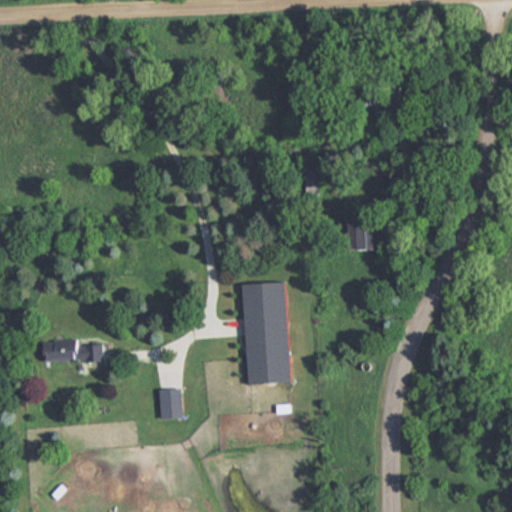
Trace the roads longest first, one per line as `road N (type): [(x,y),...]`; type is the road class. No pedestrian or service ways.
road 1 (residential): [(496,0),(491,155),(389,398),(389,511)]
road 2 (residential): [(0,18),(349,0)]
